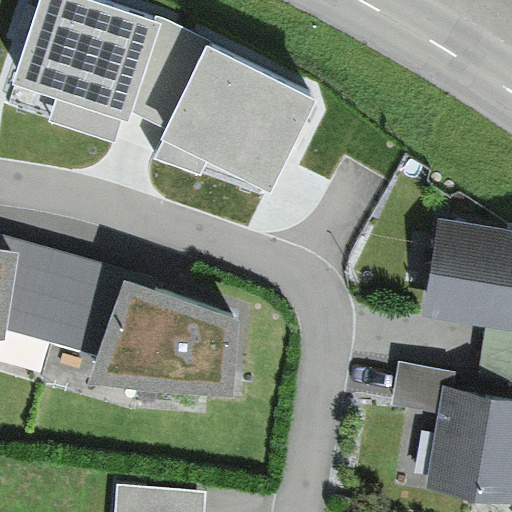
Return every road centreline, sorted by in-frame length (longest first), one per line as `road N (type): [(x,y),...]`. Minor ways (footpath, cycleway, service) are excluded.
road 1 (residential): [(299,511),(328,329),(309,283),(259,254),(105,202),(0,181)]
road 2 (secondary): [(362,0),(511,91)]
